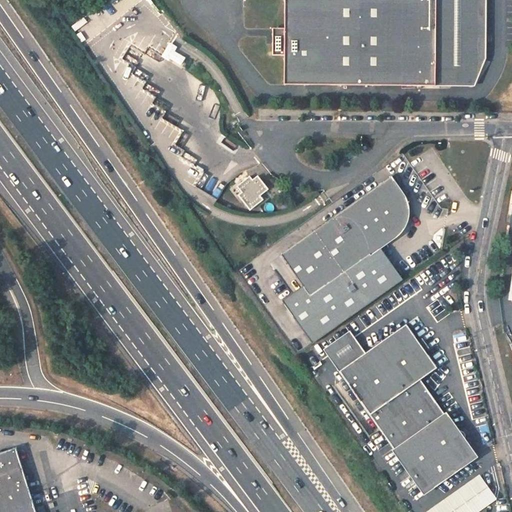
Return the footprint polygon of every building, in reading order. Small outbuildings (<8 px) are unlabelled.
[(282,0),(282,30),(271,30),(271,57),(282,57),(282,86),(433,87),(433,0),(282,0)] [(478,0),(433,0),(433,87),(469,87),(478,59),(478,0)] [(248,176),(235,187),(240,192),(237,195),(249,210),(263,199),(260,195),(267,189),(256,176),(252,180),(248,176)] [(401,195),(388,176),(277,255),(300,286),(307,296),(366,255),(367,256),(378,248),(393,238),(398,233),(401,229),(403,225),(405,219),(406,210),(405,205),(405,203),(403,199),(401,195)] [(307,296),(300,286),(281,300),(312,345),(402,282),(378,248),(367,256),(366,255),(307,296)] [(428,489),(479,453),(468,437),(469,437),(470,436),(470,434),(470,431),(469,429),(469,428),(468,428),(466,427),(463,427),(462,428),(425,376),(441,364),(411,321),(365,353),(343,369),(428,489)] [(350,331),(328,347),(343,369),(365,353),(350,331)] [(0,511),(35,511),(16,447),(0,452),(0,511)] [(480,475),(426,511),(477,511),(496,499),(480,475)]
